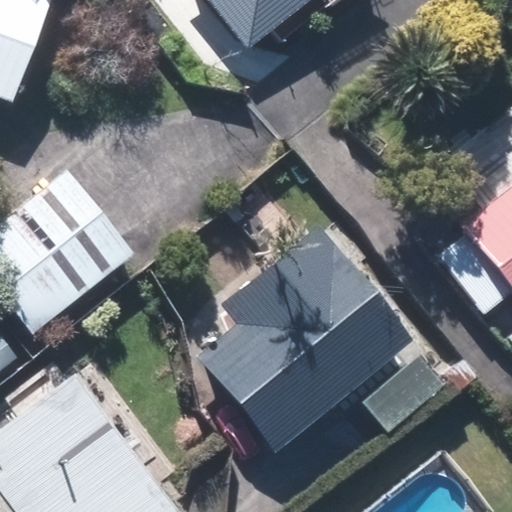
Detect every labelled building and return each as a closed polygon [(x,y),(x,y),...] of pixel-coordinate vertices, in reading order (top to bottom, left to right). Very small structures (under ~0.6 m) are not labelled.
[(0,0),(0,96),(6,99),(41,0),(0,0)] [(210,0),(247,46),(305,0),(210,0)] [(0,218),(0,299),(28,334),(128,255),(61,171),(0,218)] [(417,266),(465,324),(491,302),(506,321),(511,316),(511,176),(437,237),(444,245),(417,266)] [(194,350),(272,446),(405,338),(312,222),(218,298),(234,317),(194,350)] [(359,399),(383,428),(439,381),(415,353),(359,399)] [(437,374),(450,392),(470,376),(457,359),(437,374)] [(176,511),(69,371),(0,421),(0,511),(176,511)]
